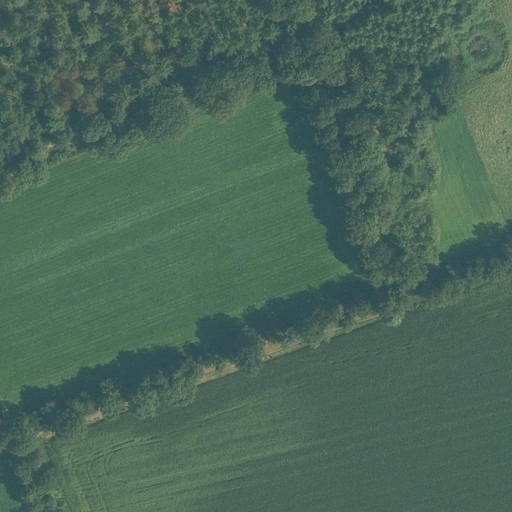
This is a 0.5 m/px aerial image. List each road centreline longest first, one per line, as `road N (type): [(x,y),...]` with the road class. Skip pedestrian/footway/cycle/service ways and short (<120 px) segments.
road 1 (track): [(0,442),(411,297)]
road 2 (track): [(0,164),(315,50)]
